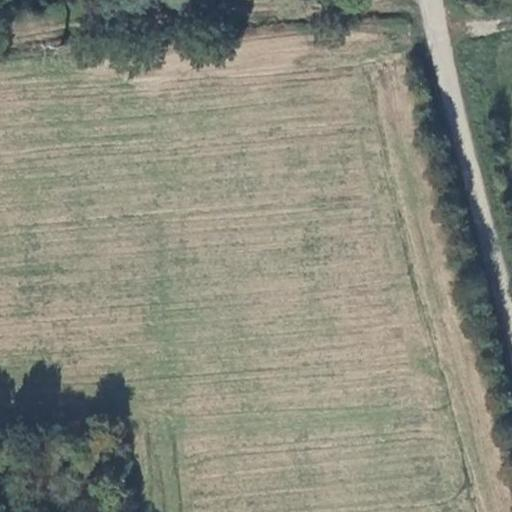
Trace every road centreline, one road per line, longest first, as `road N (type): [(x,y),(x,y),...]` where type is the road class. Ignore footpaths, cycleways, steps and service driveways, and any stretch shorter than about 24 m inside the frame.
road 1 (tertiary): [(511,318),(432,0)]
road 2 (track): [(146,0),(0,7)]
